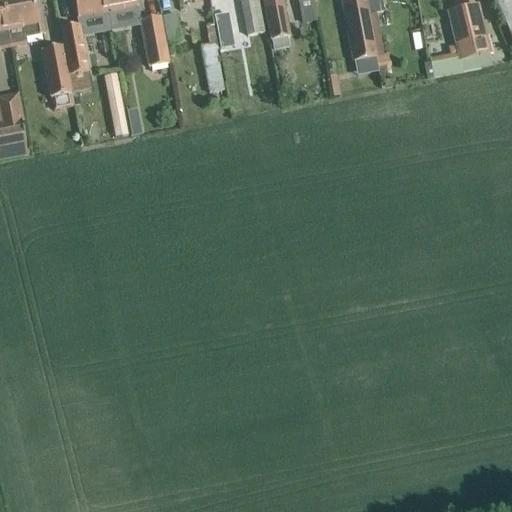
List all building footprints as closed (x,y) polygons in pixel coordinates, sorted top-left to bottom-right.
[(9,0),(4,1),(13,48),(25,46),(24,40),(46,36),(41,11),(35,12),(33,0),(9,0)] [(93,21),(109,18),(105,0),(73,0),(77,19),(93,16),(93,21)] [(136,0),(105,0),(109,18),(122,16),(121,11),(138,8),(136,0)] [(258,0),(247,0),(241,1),(247,38),(248,42),(242,43),(245,56),(267,52),(258,0)] [(262,0),(270,43),(272,42),(273,51),(289,48),(288,40),(289,39),(282,0),(262,0)] [(297,0),(299,4),(302,25),(317,22),(313,1),(312,0),(297,0)] [(366,0),(353,0),(341,2),(352,63),(377,59),(366,0)] [(366,0),(370,16),(384,12),(380,0),(366,0)] [(511,0),(494,0),(511,44),(511,0)] [(0,50),(13,48),(4,1),(0,1),(0,50)] [(491,54),(480,5),(448,12),(461,75),(479,72),(477,58),(491,54)] [(228,15),(214,18),(217,33),(231,31),(228,15)] [(167,42),(179,41),(175,16),(163,18),(167,42)] [(418,19),(422,40),(437,37),(433,16),(418,19)] [(160,19),(141,23),(139,26),(147,69),(169,65),(160,19)] [(209,46),(200,48),(209,96),(224,93),(216,52),(219,51),(214,27),(206,28),(209,46)] [(90,92),(87,74),(79,28),(61,32),(64,50),(72,95),(90,92)] [(72,95),(64,50),(41,54),(49,99),(72,95)] [(269,55),(247,56),(247,68),(269,67),(269,55)] [(438,79),(435,61),(429,62),(432,79),(438,79)] [(114,139),(127,136),(115,73),(102,75),(114,139)] [(0,101),(6,132),(0,133),(0,149),(25,145),(15,96),(0,98),(0,101)] [(137,113),(128,114),(129,124),(131,134),(135,134),(140,132),(141,132),(139,122),(137,113)]
